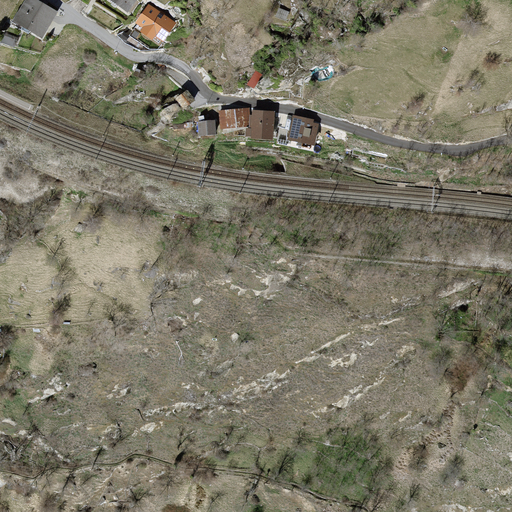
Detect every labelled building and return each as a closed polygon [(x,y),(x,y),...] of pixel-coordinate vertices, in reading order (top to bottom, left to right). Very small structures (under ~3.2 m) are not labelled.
[(22,0),(7,24),(38,43),(55,16),(30,0),(22,0)] [(104,0),(123,16),(136,0),(104,0)] [(159,45),(174,26),(148,4),(132,25),(139,31),(136,35),(147,43),(150,39),(159,45)] [(194,101),(187,92),(177,99),(184,108),(194,101)] [(247,110),(221,112),(222,128),(249,125),(247,110)] [(271,138),(273,113),(253,111),(251,137),(271,138)] [(311,121),(294,117),(288,139),(313,145),(317,125),(311,123),(311,121)] [(214,121),(198,122),(199,134),(215,133),(214,121)]
